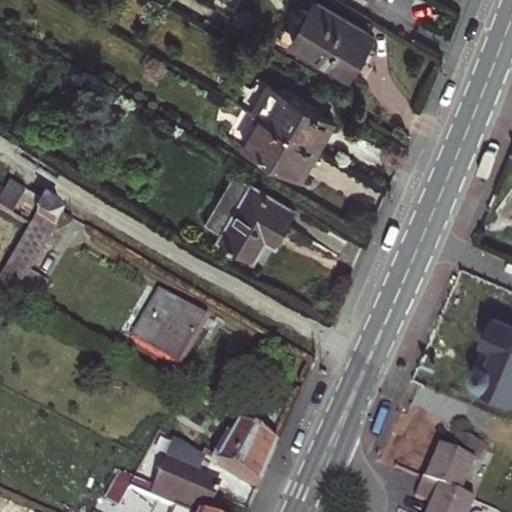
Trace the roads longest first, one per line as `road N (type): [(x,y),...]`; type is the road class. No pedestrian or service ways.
road 1 (unclassified): [(0,147),(366,366)]
road 2 (primary): [(421,236),(511,15)]
road 3 (primary): [(366,366),(421,236)]
